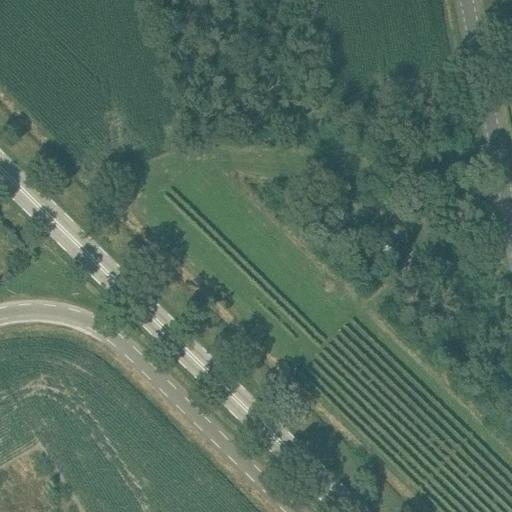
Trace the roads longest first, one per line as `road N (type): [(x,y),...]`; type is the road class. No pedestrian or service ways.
road 1 (primary): [(350,511),(0,169)]
road 2 (unclassified): [(293,511),(116,339),(55,313),(0,316)]
road 3 (unclassified): [(511,231),(465,0)]
